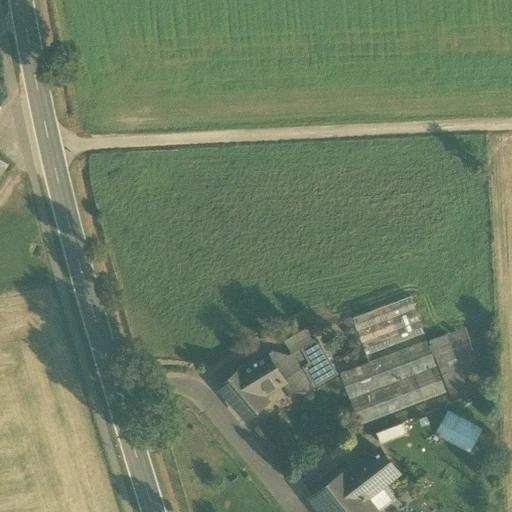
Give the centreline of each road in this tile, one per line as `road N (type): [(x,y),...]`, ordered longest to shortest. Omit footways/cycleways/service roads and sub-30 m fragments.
road 1 (track): [(511,122),(48,143)]
road 2 (tertiary): [(120,406),(48,143),(22,0)]
road 3 (residential): [(120,406),(161,389),(203,398),(298,511)]
